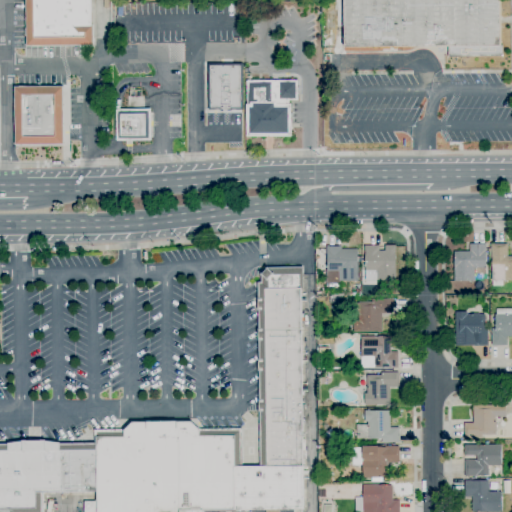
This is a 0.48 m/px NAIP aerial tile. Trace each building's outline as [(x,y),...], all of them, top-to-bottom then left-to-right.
[(91,0),(92,25),(93,25),(93,46),(26,47),(25,0),(91,0)] [(503,57),(448,57),(448,47),(344,47),(344,0),(499,0),(500,46),(503,46),(503,57)] [(231,110),(231,111),(221,111),(221,110),(208,111),(208,64),(242,63),(243,110),(231,110)] [(291,137),(247,137),(246,81),(297,81),(297,101),(288,101),(288,105),(291,105),(291,137)] [(64,145),(15,146),(14,87),(63,87),(64,145)] [(151,141),(116,141),(116,110),(151,109),(151,141)] [(475,282),(454,282),(454,252),(470,252),(470,244),(486,244),(486,268),(475,268),(475,282)] [(503,287),(496,287),(496,282),(492,282),(492,259),(491,259),(491,244),(508,244),(508,256),(511,256),(511,282),(503,282),(503,287)] [(396,281),(377,281),(377,271),(365,271),(364,246),(379,246),(379,251),(385,251),(385,245),(395,245),(396,281)] [(358,281),(339,282),(339,272),(327,272),(327,247),(341,247),(341,249),(357,249),(358,281)] [(0,511),(0,444),(8,444),(22,442),(22,441),(46,440),(46,442),(60,444),(94,443),(94,439),(94,430),(124,430),(132,423),(191,422),(200,429),(242,429),(242,467),(259,467),(257,282),(260,282),(260,275),(267,268),(303,267),(303,289),(301,289),(301,314),(303,314),(303,318),(301,318),(302,405),(305,405),(305,417),(302,417),(302,440),(305,440),(305,452),(303,452),(303,510),(301,510),(301,511),(294,511),(294,510),(279,510),(279,511),(266,511),(266,510),(203,511),(84,511),(84,502),(97,502),(97,492),(43,493),(43,511),(0,511)] [(342,304),(329,303),(329,296),(342,296),(342,304)] [(378,333),(378,332),(354,332),(353,321),(359,320),(359,319),(358,319),(357,304),(359,304),(359,302),(372,302),(372,299),(393,299),(393,314),(382,314),(382,333),(378,333)] [(507,346),(492,346),(492,328),(496,328),(495,315),(497,315),(497,309),(511,309),(511,336),(507,337),(507,346)] [(485,322),(485,329),(488,328),(488,334),(490,334),(490,339),(490,340),(488,340),(488,346),(475,346),(456,346),(455,312),(467,312),(467,314),(473,314),(479,314),(485,314),(485,317),(486,318),(487,319),(487,320),(486,321),(486,322),(485,322)] [(398,369),(389,369),(389,368),(375,369),(375,368),(365,368),(365,363),(362,363),(361,337),(390,336),(391,352),(398,352),(398,369)] [(390,405),(365,405),(365,394),(367,394),(367,376),(381,376),(381,372),(398,372),(399,387),(390,387),(390,405)] [(482,438),(464,438),(464,423),(473,423),(473,405),(506,405),(506,417),(496,417),(496,429),(496,435),(482,435),(482,438)] [(399,442),(382,443),(382,439),(356,439),(356,425),(368,425),(367,422),(365,422),(365,410),(370,410),(370,411),(390,411),(390,428),(399,427),(399,442)] [(329,439),(325,433),(330,429),(334,434),(329,439)] [(465,477),(465,460),(477,460),(477,456),(465,456),(465,445),(483,445),(485,445),(501,445),(501,466),(488,466),(488,469),(489,469),(489,476),(479,476),(479,477),(465,477)] [(387,479),(363,478),(363,465),(352,465),(353,448),(362,448),(362,446),(378,447),(385,447),(385,446),(399,447),(399,463),(387,463),(387,479)] [(502,511),(472,511),(472,497),(465,497),(465,481),(489,481),(489,491),(489,492),(502,492),(502,511)] [(355,511),(355,497),(363,497),(363,485),(379,485),(392,485),(392,500),(399,500),(399,511),(355,511)]
